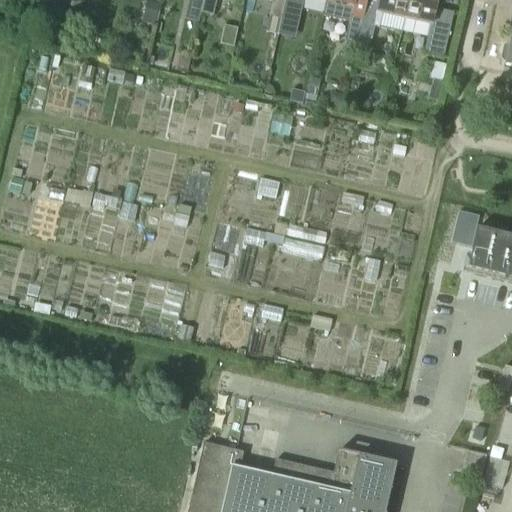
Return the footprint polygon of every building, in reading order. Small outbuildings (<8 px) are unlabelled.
[(216,0),(203,0),(202,5),(200,16),(212,19),(216,0)] [(271,0),(267,19),(280,22),(285,0),(271,0)] [(326,0),(326,3),(322,19),(349,25),(344,44),(357,47),(359,39),(360,31),(364,16),(367,0),(326,0)] [(367,0),(364,16),(360,31),(373,34),(374,29),(378,30),(381,16),(403,21),(408,0),(367,0)] [(401,34),(427,40),(423,55),(442,59),(452,16),(434,12),(436,0),(408,0),(403,21),(404,21),(401,34)] [(160,6),(146,3),(141,25),(155,28),(160,6)] [(278,30),(280,22),(268,20),(265,34),(277,37),(278,30)] [(360,31),(359,39),(368,41),(371,42),(373,34),(360,31)] [(503,49),(501,61),(503,64),(505,65),(505,67),(511,68),(511,39),(511,40),(509,48),(507,47),(503,49)] [(433,65),(429,81),(442,84),(446,68),(433,65)] [(303,96),(291,93),(289,104),(301,107),(303,96)] [(343,98),(334,96),(331,110),(340,112),(343,98)] [(470,251),(478,219),(457,214),(449,246),(470,251)] [(511,239),(476,231),(466,271),(511,282),(511,239)] [(511,371),(504,369),(498,392),(507,395),(511,377),(511,371)] [(384,511),(395,467),(337,454),(336,456),(337,456),(332,476),(274,462),(270,479),(239,471),(242,455),(202,446),(186,511),(384,511)] [(466,453),(461,476),(480,480),(486,458),(466,453)]
